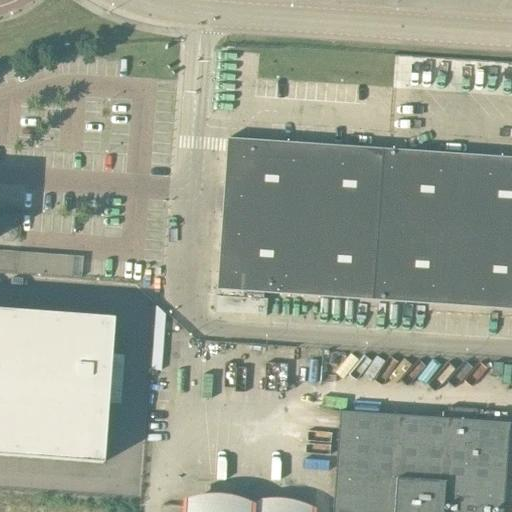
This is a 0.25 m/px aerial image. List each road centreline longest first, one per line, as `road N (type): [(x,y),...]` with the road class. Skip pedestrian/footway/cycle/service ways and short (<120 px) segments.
road 1 (unknown): [(191,196),(186,279),(204,315),(274,329),(511,337)]
road 2 (unclassified): [(511,34),(195,13),(136,0)]
road 3 (unknown): [(197,98),(511,129)]
road 4 (unknown): [(0,91),(47,74),(126,79),(135,87),(136,112)]
road 5 (unknown): [(129,189),(114,239),(17,235)]
road 6 (unknown): [(129,189),(0,176)]
